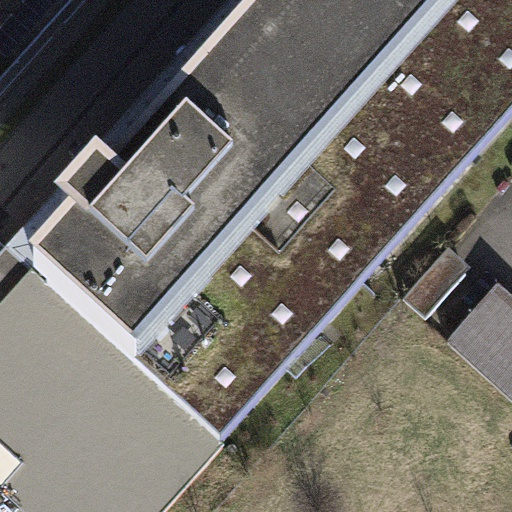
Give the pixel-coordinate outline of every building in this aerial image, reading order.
[(0,0),(0,92),(81,0),(0,0)] [(511,0),(314,0),(233,91),(418,256),(511,150),(511,0)] [(107,209),(28,297),(224,472),(418,256),(233,91),(118,219),(107,209)] [(426,324),(472,274),(451,254),(404,304),(426,324)] [(0,511),(187,511),(224,472),(28,297),(0,328),(0,511)] [(511,312),(501,303),(455,355),(511,404),(511,312)]
